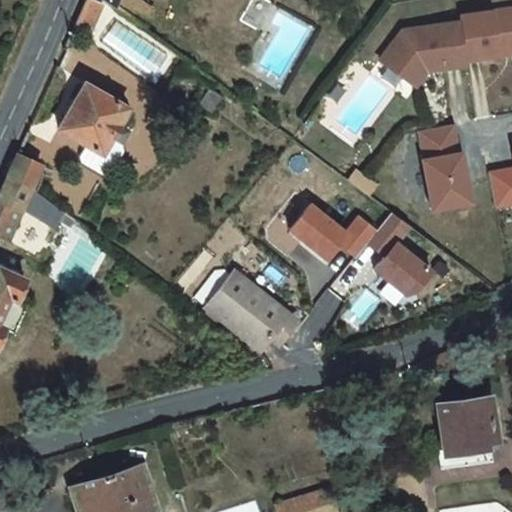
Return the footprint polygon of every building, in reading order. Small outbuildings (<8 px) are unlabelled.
[(99,0),(89,25),(107,38),(118,47),(125,30),(137,0),(99,0)] [(511,18),(466,22),(467,28),(469,66),(511,63),(511,18)] [(95,65),(107,38),(89,25),(74,56),(95,65)] [(408,32),(383,60),(416,89),(429,74),(469,71),(469,66),(467,28),(408,32)] [(125,30),(118,47),(144,67),(155,52),(125,30)] [(112,178),(135,133),(88,109),(66,155),(112,178)] [(456,131),(423,136),(427,165),(424,166),(431,215),(469,210),(463,161),(460,161),(456,131)] [(511,178),(493,180),(497,213),(511,211),(511,178)] [(6,206),(33,221),(45,195),(18,181),(6,206)] [(6,206),(0,218),(0,231),(23,242),(33,221),(6,206)] [(359,222),(346,237),(311,207),(289,233),(325,262),(338,247),(355,261),(367,247),(376,236),(359,222)] [(431,279),(396,249),(410,233),(391,218),(376,236),(367,247),(386,263),(376,275),(407,301),(416,297),(431,279)] [(57,258),(63,245),(61,243),(33,221),(23,242),(57,258)] [(0,273),(6,277),(23,242),(0,231),(0,273)] [(201,299),(214,310),(238,284),(231,277),(223,275),(201,299)] [(293,327),(240,281),(238,284),(214,310),(261,351),(271,338),(279,344),(293,327)] [(0,375),(31,310),(0,294),(0,375)] [(489,448),(481,400),(435,408),(442,456),(489,448)] [(159,511),(150,463),(68,481),(75,511),(159,511)] [(338,511),(333,488),(278,501),(280,511),(338,511)]
